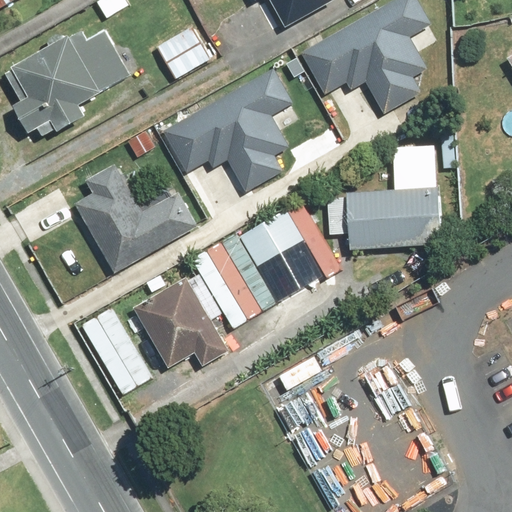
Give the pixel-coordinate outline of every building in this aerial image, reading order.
[(0,0),(0,11),(20,0),(0,0)] [(337,0),(263,0),(268,7),(280,1),(293,25),(337,0)] [(425,0),(308,50),(329,98),(370,80),(385,117),(429,98),(421,79),(435,72),(421,38),(438,31),(425,0)] [(195,22),(160,45),(182,78),(217,55),(195,22)] [(136,74),(111,26),(91,37),(88,31),(20,67),(35,97),(24,103),(40,134),(68,119),(74,130),(96,118),(87,100),(136,74)] [(284,78),(172,131),(192,175),(219,162),(221,167),(233,161),(248,193),(290,173),(281,153),(293,148),(279,117),(299,108),(284,78)] [(160,126),(135,138),(144,157),(169,144),(160,126)] [(105,193),(84,204),(119,272),(204,227),(188,197),(155,214),(129,164),(98,180),(105,193)] [(450,196),(357,192),(355,244),(448,248),(450,196)] [(295,209),(245,233),(262,267),(311,243),(295,209)] [(235,347),(193,276),(141,307),(177,367),(203,351),(210,362),(235,347)]
